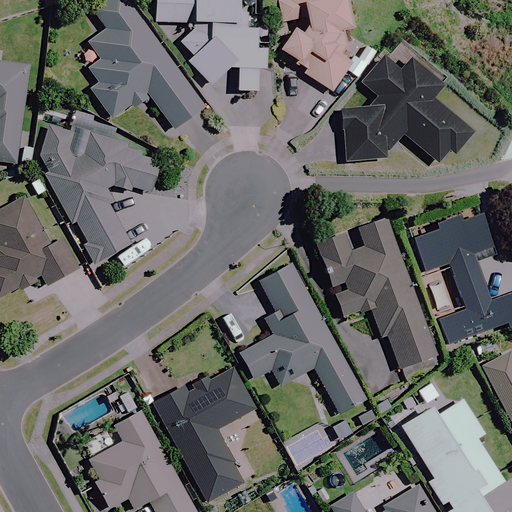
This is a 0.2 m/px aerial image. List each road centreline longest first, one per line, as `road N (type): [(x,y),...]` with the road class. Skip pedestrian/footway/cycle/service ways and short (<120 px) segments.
road 1 (residential): [(0,406),(197,269),(242,219),(254,186)]
road 2 (unknown): [(254,186),(345,170),(511,167)]
